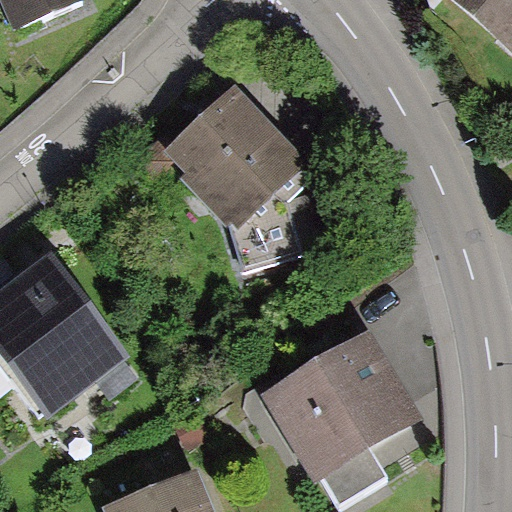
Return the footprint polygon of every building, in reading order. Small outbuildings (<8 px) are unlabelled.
[(69,0),(0,0),(0,40),(74,11),(69,0)] [(511,67),(511,0),(409,0),(499,82),(511,67)] [(282,163),(201,86),(131,160),(212,237),(282,163)] [(106,359),(25,256),(0,275),(0,413),(14,431),(106,359)] [(393,377),(370,338),(261,405),(310,499),(324,490),(336,511),(354,511),(391,492),(373,460),(425,429),(393,377)] [(190,511),(174,471),(89,505),(91,511),(190,511)]
